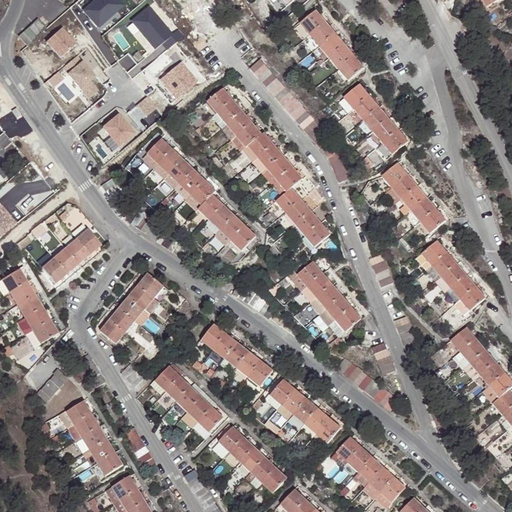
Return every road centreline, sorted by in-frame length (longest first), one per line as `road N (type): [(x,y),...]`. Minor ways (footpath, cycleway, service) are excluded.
road 1 (residential): [(204,39),(326,175),(445,472)]
road 2 (residential): [(445,472),(348,389),(132,241)]
road 3 (residential): [(81,329),(195,511)]
road 4 (residential): [(424,0),(511,180)]
road 5 (unknown): [(85,182),(229,62)]
road 6 (residential): [(132,241),(57,141)]
